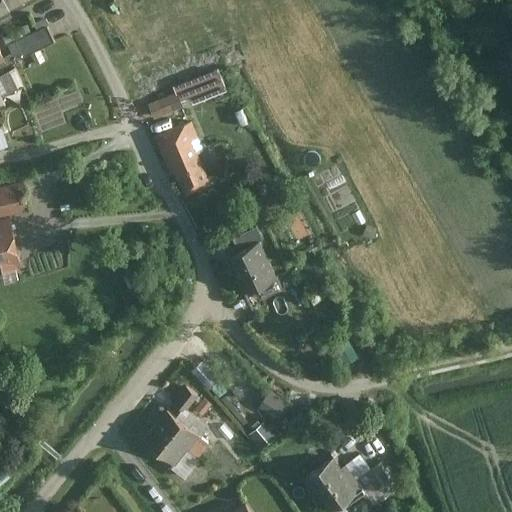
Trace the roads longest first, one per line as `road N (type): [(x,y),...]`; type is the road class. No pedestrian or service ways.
road 1 (residential): [(129,123),(198,250),(206,293),(204,306),(104,431)]
road 2 (track): [(511,355),(372,386),(303,382),(277,372),(204,306)]
road 3 (residential): [(66,0),(129,123)]
road 4 (residential): [(0,160),(129,123)]
